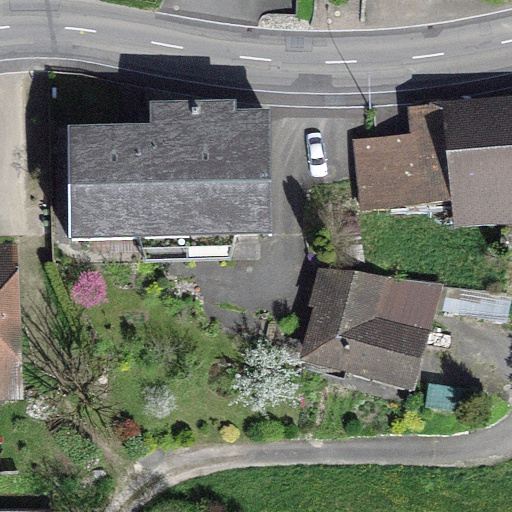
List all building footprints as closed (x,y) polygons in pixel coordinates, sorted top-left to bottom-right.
[(411,136),(354,140),(360,213),(451,207),(453,230),(511,226),(511,97),(408,107),(411,136)] [(236,106),(149,108),(150,132),(67,133),(69,247),(274,244),(272,116),(236,116),(236,106)] [(0,410),(25,410),(19,248),(0,248),(0,410)] [(414,395),(442,286),(318,269),(308,309),(314,310),(299,364),(414,395)] [(483,423),(488,394),(429,384),(424,414),(483,423)]
